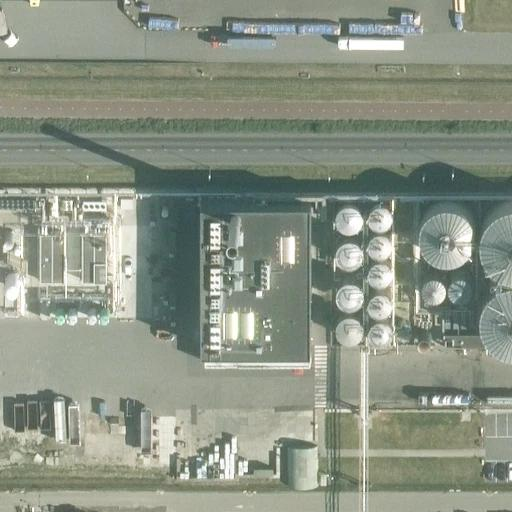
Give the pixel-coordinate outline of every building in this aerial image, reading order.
[(511,195),(511,196),(508,196),(504,198),(500,199),(496,202),(493,204),(491,206),(489,209),(487,211),(486,213),(484,216),(483,217),(482,221),(481,224),(481,227),(481,231),(481,234),(481,236),(481,239),(482,242),(483,244),(484,247),(486,250),(487,252),(489,254),(491,257),(493,259),(496,261),(500,264),(503,265),(507,267),(510,267),(511,268),(511,267),(511,195)] [(203,197),(202,346),(310,346),(312,197),(203,197)] [(422,215),(421,218),(420,221),(420,224),(420,227),(420,230),(421,233),(422,235),(423,238),(425,241),(427,243),(429,245),(431,247),(433,249),(436,250),(439,251),(442,252),(445,252),(449,253),(452,252),(455,252),(458,251),(461,249),(463,248),(465,246),(468,244),(470,242),(471,239),(473,237),(474,234),(475,231),(475,228),(476,225),(476,224),(475,221),(475,218),(474,216),(474,215),(473,212),(471,210),(470,208),(468,206),(467,205),(465,203),(463,201),(461,200),(459,199),(456,198),(451,197),(448,197),(445,197),(441,198),(437,199),(433,201),(430,203),(428,205),(426,207),(425,208),(424,210),(423,212),(422,215)] [(336,210),(336,212),(336,213),(336,215),(337,217),(338,219),(338,220),(339,220),(340,222),(342,223),(344,224),(345,225),(348,225),(350,226),(352,225),(354,225),(355,224),(357,223),(358,222),(359,222),(360,220),(361,219),(362,217),(363,215),(363,214),(363,213),(363,211),(363,210),(363,208),(362,206),(361,205),(360,203),(359,202),(358,201),(356,200),(354,199),(352,198),(349,198),(348,198),(346,199),(344,199),(343,200),(341,201),(340,202),(338,205),(337,207),(337,208),(336,210)] [(386,221),(388,220),(389,218),(391,217),(391,216),(392,214),(392,213),(392,212),(393,210),(392,208),(392,207),(392,205),(391,205),(390,203),(389,202),(389,201),(387,200),(386,199),(385,199),(382,198),(379,198),(377,199),(376,199),(375,199),(374,200),(371,202),(371,203),(370,205),(369,206),(369,208),(369,210),(369,212),(369,213),(370,215),(371,217),(372,218),(373,220),(374,220),(376,221),(378,222),(380,222),(382,222),(383,222),(384,222),(386,221)] [(404,199),(404,198),(402,199),(400,199),(400,200),(398,200),(398,201),(396,202),(396,203),(395,205),(395,206),(395,208),(395,209),(396,211),(397,212),(397,213),(399,214),(402,215),(403,216),(406,215),(407,215),(408,214),(409,213),(410,213),(411,211),(412,209),(412,208),(412,207),(412,206),(412,204),(411,203),(410,201),(409,200),(408,200),(407,199),(406,199),(404,199)] [(182,219),(195,220),(196,199),(183,199),(182,219)] [(404,218),(403,218),(401,218),(399,220),(397,221),(396,223),(395,224),(395,225),(395,227),(395,228),(395,229),(396,231),(397,233),(399,234),(401,235),(402,235),(405,235),(407,235),(409,234),(409,233),(411,232),(411,230),(412,230),(412,228),(412,227),(412,226),(412,225),(412,223),(411,222),(410,221),(410,220),(408,219),(406,218),(404,218)] [(374,227),(373,228),(372,229),(371,231),(370,232),(369,233),(369,235),(368,236),(368,237),(368,239),(369,241),(369,242),(370,244),(371,245),(371,246),(373,248),(376,250),(377,250),(379,250),(380,250),(382,250),(385,250),(387,249),(389,247),(390,247),(391,245),(391,244),(392,243),(393,242),(393,240),(393,238),(393,236),(392,234),(392,232),(390,230),(389,229),(388,228),(386,227),(384,226),(382,226),(380,226),(378,226),(376,226),(374,227)] [(342,259),(343,259),(345,260),(347,261),(349,261),(351,261),(354,261),(356,260),(358,259),(360,257),(361,256),(362,254),(363,252),(363,250),(363,249),(363,247),(363,245),(363,244),(362,242),(361,241),(360,239),(358,237),(356,236),(354,235),(352,234),(351,234),(350,234),(348,234),(346,234),(344,235),(342,237),(340,238),(339,239),(338,240),(337,242),(337,243),(336,245),(336,247),(336,248),(336,250),(337,252),(337,253),(338,255),(339,256),(340,258),(342,259)] [(403,256),(404,256),(405,256),(408,255),(410,254),(411,253),(411,252),(412,250),(412,249),(412,248),(412,247),(412,246),(411,244),(410,242),(408,241),(406,240),(405,240),(404,239),(401,240),(400,240),(398,242),(397,243),(396,244),(396,245),(395,246),(395,247),(395,248),(395,250),(396,251),(397,253),(399,255),(401,256),(403,256)] [(377,277),(379,278),(382,278),(384,277),(386,277),(388,276),(388,275),(390,274),(390,273),(391,272),(392,270),(392,268),(393,268),(393,266),(392,264),(392,262),(392,261),(391,259),(390,258),(389,258),(388,256),(385,255),(384,254),(383,254),(381,254),(379,254),(378,254),(376,255),(374,256),(373,256),(373,257),(371,258),(370,260),(369,262),(369,264),(369,265),(369,267),(369,268),(369,270),(370,270),(370,271),(371,273),(372,274),(374,276),(376,277),(377,277)] [(401,278),(404,278),(405,278),(408,277),(410,276),(411,274),(412,274),(412,272),(413,270),(413,269),(413,268),(413,267),(412,265),(412,264),(411,264),(410,262),(409,261),(407,260),(406,260),(404,259),(402,260),(399,260),(397,262),(396,263),(395,265),(395,266),(394,268),(394,269),(394,270),(395,272),(395,273),(397,275),(399,277),(401,278)] [(446,279),(446,278),(446,276),(445,275),(444,273),(443,272),(441,270),(438,269),(436,268),(434,268),(432,268),(431,268),(429,269),(427,270),(425,272),(424,274),(423,276),(422,278),(422,279),(422,280),(422,282),(423,284),(423,285),(424,286),(425,288),(426,289),(427,290),(429,291),(431,292),(433,292),(435,292),(437,292),(438,291),(440,290),(442,289),(443,288),(444,287),(445,286),(445,285),(446,283),(446,281),(446,279)] [(453,289),(454,290),(455,291),(457,292),(459,292),(461,292),(464,292),(466,291),(467,290),(468,290),(470,288),(471,287),(472,285),(472,283),(473,281),(473,280),(473,279),(472,277),(472,276),(471,275),(470,273),(470,272),(469,272),(467,270),(465,269),(463,268),(461,268),(459,268),(457,269),(456,269),(455,270),(454,271),(452,273),(450,274),(450,275),(449,277),(449,278),(449,280),(449,281),(449,283),(450,284),(450,285),(450,286),(452,288),(453,289)] [(511,271),(510,272),(507,273),(505,273),(502,274),(501,275),(496,278),(493,280),(491,282),(489,285),(487,287),(485,290),(484,292),(483,293),(482,297),(481,300),(481,303),(480,305),(480,308),(481,312),(481,315),(482,318),(482,320),(484,323),(485,326),(487,329),(488,331),(490,333),(493,335),(494,337),(496,338),(498,339),(502,341),(505,342),(510,344),(511,344),(511,271)] [(341,299),(343,301),(345,302),(347,302),(350,303),(352,302),(354,302),(356,301),(358,300),(360,298),(361,297),(362,295),(363,293),(363,291),(364,289),(364,287),(363,285),(363,284),(362,282),(361,280),(359,279),(358,278),(357,277),(356,276),(354,275),(352,275),(351,275),(348,275),(346,275),(343,277),(341,278),(339,280),(339,281),(338,282),(337,283),(337,285),(336,286),(336,288),(336,290),(336,291),(337,293),(337,295),(338,296),(339,297),(340,299),(341,299)] [(401,299),(404,299),(405,299),(406,299),(407,299),(408,298),(410,297),(411,295),(412,294),(412,292),(413,291),(413,289),(412,288),(412,287),(412,286),(411,285),(410,284),(409,283),(406,282),(404,281),(402,281),(401,281),(399,282),(397,284),(396,285),(395,287),(395,288),(395,290),(395,292),(395,294),(396,295),(397,297),(399,298),(401,299)] [(391,291),(390,290),(389,288),(387,287),(386,286),(384,286),(382,285),(380,285),(378,285),(376,286),(374,287),(373,288),(371,289),(370,291),(369,293),(369,295),(369,297),(369,298),(369,299),(369,300),(369,301),(370,303),(371,304),(371,305),(373,306),(374,307),(377,308),(380,309),(382,309),(385,308),(387,307),(388,306),(389,305),(390,304),(391,303),(392,301),(392,300),(392,298),(393,296),(392,295),(392,294),(392,292),(391,291)] [(402,318),(404,318),(405,318),(407,318),(408,317),(410,316),(411,314),(412,313),(412,311),(412,310),(412,309),(412,308),(412,306),(410,304),(408,303),(406,301),(405,301),(402,301),(400,302),(399,302),(398,303),(397,304),(397,305),(395,307),(395,308),(395,309),(395,311),(395,312),(396,313),(396,315),(397,315),(399,317),(400,317),(401,318),(402,318)] [(336,322),(336,324),(337,326),(338,329),(338,330),(339,331),(341,333),(343,335),(345,336),(348,337),(350,337),(352,337),(355,336),(358,335),(359,334),(360,332),(361,331),(362,330),(363,328),(363,327),(364,325),(364,323),(364,321),(363,319),(363,318),(362,316),(361,315),(359,313),(357,311),(354,310),(352,309),(350,309),(347,310),(344,311),(342,312),(340,314),(338,316),(337,318),(337,319),(337,321),(336,322)] [(369,322),(369,323),(369,325),(369,327),(369,328),(370,330),(370,331),(371,332),(372,333),(373,335),(375,336),(378,337),(380,337),(382,337),(383,337),(384,336),(387,335),(389,334),(390,332),(391,331),(391,330),(392,328),(392,326),(392,325),(392,323),(392,322),(392,320),(391,319),(390,317),(388,316),(386,314),(384,314),(381,313),(379,313),(377,314),(375,315),(373,316),(372,317),(370,319),(370,320),(369,322)] [(402,337),(403,337),(405,337),(407,337),(408,336),(409,335),(410,335),(411,333),(412,331),(412,329),(412,328),(412,327),(411,325),(411,324),(410,323),(409,322),(407,321),(405,320),(402,320),(401,321),(398,322),(397,323),(397,324),(396,325),(395,327),(395,328),(395,330),(395,331),(396,332),(396,333),(397,334),(399,336),(401,337),(402,337)] [(431,336),(431,335),(430,333),(430,332),(429,331),(428,331),(426,330),(425,330),(424,330),(422,330),(421,331),(420,332),(419,332),(419,334),(418,336),(419,338),(419,339),(420,340),(421,341),(422,342),(424,343),(426,343),(427,342),(428,342),(429,341),(430,340),(431,339),(431,337),(431,336)] [(465,333),(465,346),(485,346),(485,333),(465,333)] [(318,486),(317,415),(286,416),(287,486),(318,486)] [(87,456),(136,455),(136,432),(87,432),(87,456)]
